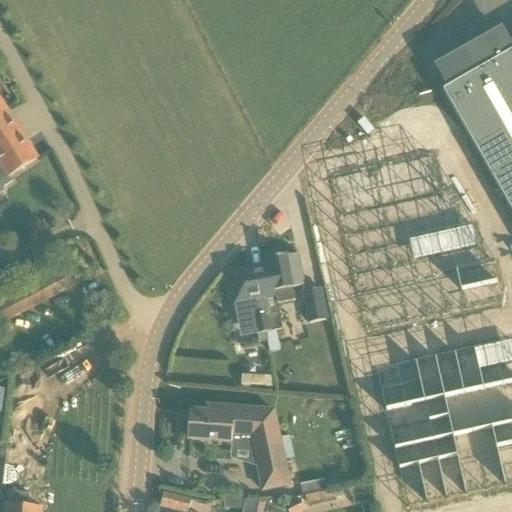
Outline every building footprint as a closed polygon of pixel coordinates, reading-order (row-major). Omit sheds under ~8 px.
[(511,211),(511,51),(509,53),(498,33),(467,51),(470,56),(457,63),(454,58),(438,67),(449,87),(443,91),(511,211)] [(0,117),(8,113),(0,99),(0,117)] [(8,113),(0,117),(0,193),(2,192),(2,188),(3,188),(11,182),(8,178),(38,159),(8,113)] [(431,154),(332,176),(368,333),(503,302),(494,263),(482,266),(473,227),(460,229),(452,190),(440,193),(431,154)] [(293,288),(304,286),(298,256),(292,257),(291,255),(264,260),(265,267),(266,267),(269,284),(262,285),(265,299),(277,297),(279,304),(295,301),(293,288)] [(59,265),(41,275),(0,296),(0,325),(70,287),(59,265)] [(266,267),(265,267),(229,274),(235,304),(265,299),(262,285),(269,284),(266,267)] [(321,291),(302,294),(307,325),(327,322),(321,291)] [(254,319),(257,335),(271,332),(268,316),(254,319)] [(511,342),(377,373),(408,510),(511,486),(511,342)] [(189,441),(209,443),(232,445),(232,443),(253,445),(263,493),(290,487),(274,412),(206,406),(206,412),(192,411),(189,441)] [(156,506),(174,511),(183,511),(187,500),(160,491),(156,506)] [(299,499),(285,506),(288,511),(303,511),(305,511),(299,499)] [(257,511),(260,500),(224,501),(224,509),(243,509),(242,511),(257,511)]
